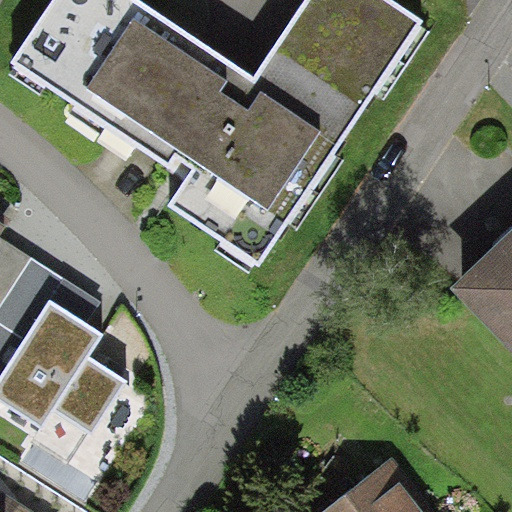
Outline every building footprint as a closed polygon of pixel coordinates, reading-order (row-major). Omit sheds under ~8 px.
[(171,217),(257,275),(425,27),(383,0),(307,0),(254,79),(136,0),(58,0),(10,71),(168,177),(177,164),(198,177),(171,217)] [(511,239),(465,282),(511,334),(511,239)] [(1,242),(0,242),(0,379),(3,382),(51,307),(66,284),(1,242)] [(51,307),(3,382),(0,387),(0,401),(42,429),(54,410),(96,437),(126,390),(87,365),(102,341),(66,317),(51,307)] [(432,511),(392,459),(323,511),(432,511)] [(0,511),(24,511),(0,498),(0,511)]
